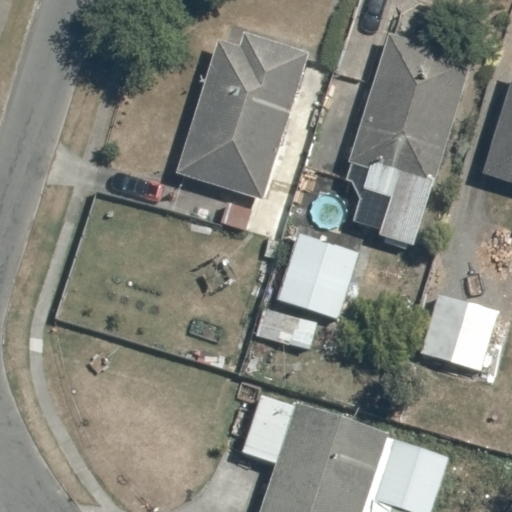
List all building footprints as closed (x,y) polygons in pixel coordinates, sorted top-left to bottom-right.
[(371,162),(361,192),(348,230),(387,243),(414,251),(476,66),(392,38),(353,155),(360,158),(371,162)] [(331,77),(304,69),(307,60),(245,42),(241,56),(220,50),(181,180),(258,203),(250,229),(281,239),(331,77)] [(511,89),(486,184),(511,190),(511,89)] [(300,312),(291,345),(312,351),(321,318),(339,323),(359,254),(321,243),(297,236),(277,306),(300,312)] [(495,310),(435,297),(421,358),(481,372),(495,310)] [(267,511),(432,511),(448,459),(385,441),(385,440),(387,432),(252,392),(249,403),(238,400),(227,437),(248,444),(242,462),(279,473),(267,511)]
